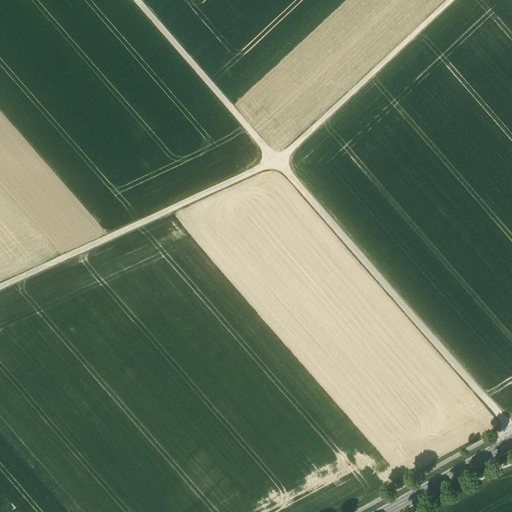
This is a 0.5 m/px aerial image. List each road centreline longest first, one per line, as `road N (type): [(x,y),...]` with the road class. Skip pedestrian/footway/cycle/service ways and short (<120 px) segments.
road 1 (track): [(135,0),(511,425)]
road 2 (track): [(0,285),(275,161),(448,0)]
road 3 (secondary): [(511,440),(386,511)]
